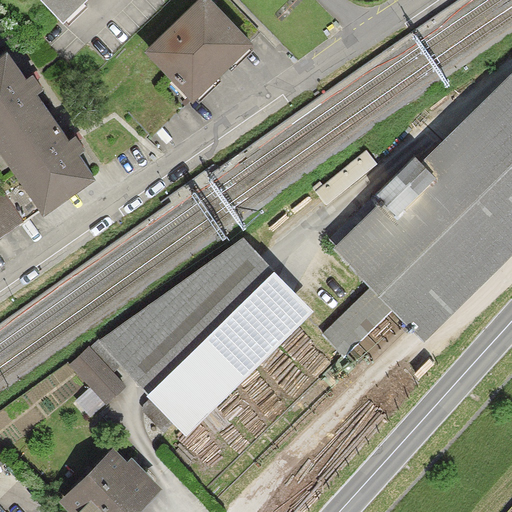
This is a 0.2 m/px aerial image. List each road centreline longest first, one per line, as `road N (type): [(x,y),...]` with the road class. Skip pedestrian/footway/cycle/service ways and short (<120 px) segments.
road 1 (residential): [(0,287),(415,0)]
road 2 (primary): [(340,511),(511,320)]
